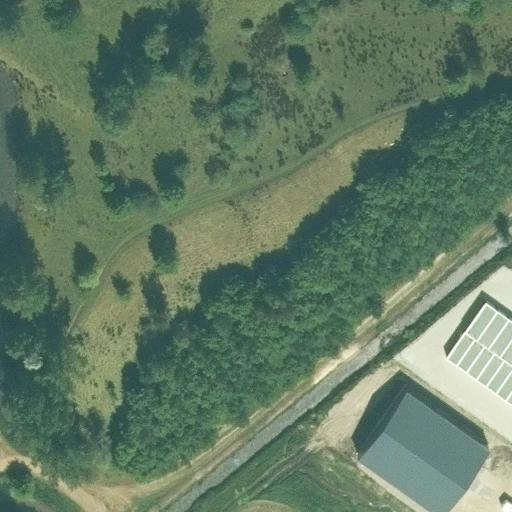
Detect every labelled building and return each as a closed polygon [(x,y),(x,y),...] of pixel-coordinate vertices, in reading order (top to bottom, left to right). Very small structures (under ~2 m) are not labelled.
[(484,298),(463,327),(473,334),(474,335),(495,306),(484,298)] [(495,306),(474,335),(483,341),(486,343),(507,314),(495,306)] [(511,317),(507,314),(486,343),(493,348),(497,351),(499,350),(511,330),(511,317)] [(463,327),(444,353),(454,360),(473,334),(463,327)] [(511,330),(499,350),(497,351),(502,355),(509,359),(511,354),(511,330)] [(473,334),(454,360),(464,367),(483,341),(474,335),(473,334)] [(483,341),(464,367),(474,374),(493,348),(486,343),(483,341)] [(493,348),(474,374),(484,381),(502,355),(497,351),(493,348)] [(502,355),(484,381),(494,388),(511,363),(511,361),(509,359),(502,355)] [(511,363),(494,388),(504,395),(511,383),(511,363)] [(406,377),(359,444),(441,503),(489,436),(406,377)]
